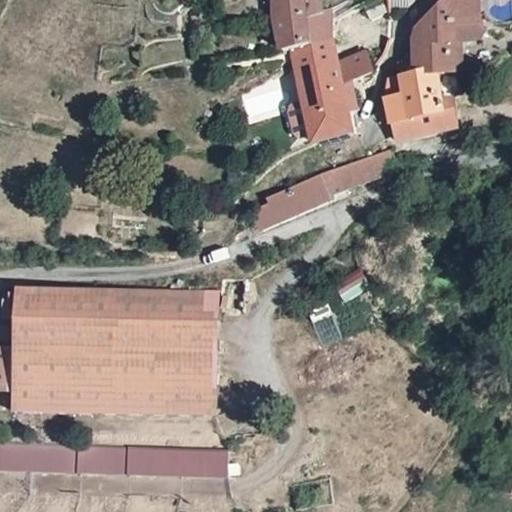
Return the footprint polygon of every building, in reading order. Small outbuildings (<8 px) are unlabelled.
[(317,52),(314,25),(311,0),(304,0),(291,1),(291,26),(280,26),(287,56),(300,54),(317,52)] [(291,26),(291,1),(283,1),(280,26),(291,26)] [(425,67),(406,70),(410,83),(452,78),(459,78),(460,73),(460,29),(481,31),(479,4),(461,3),(454,5),(449,8),(444,11),(440,15),(436,21),(430,29),(425,36),(422,47),(425,67)] [(381,80),(380,76),(374,53),(343,59),(335,26),(325,23),(314,25),(317,52),(300,54),(325,149),(334,145),(360,137),(354,118),(346,90),(357,86),(381,80)] [(410,83),(406,70),(397,72),(398,84),(410,83)] [(452,78),(410,83),(398,84),(393,94),(391,99),(391,102),(398,130),(404,131),(406,145),(464,131),(452,78)] [(364,114),(357,86),(346,90),(354,118),(364,114)] [(427,145),(405,152),(412,176),(446,168),(441,147),(427,145)] [(397,155),(395,156),(331,176),(339,200),(405,178),(397,155)] [(339,200),(331,176),(274,199),(276,205),(258,213),(266,232),(341,204),(339,200)] [(333,286),(344,300),(365,283),(355,270),(333,286)] [(223,291),(22,287),(21,346),(20,390),(20,413),(221,416),(223,291)] [(0,389),(20,390),(21,346),(0,346),(0,389)] [(239,453),(0,446),(0,484),(233,491),(233,455),(239,455),(239,453)]
